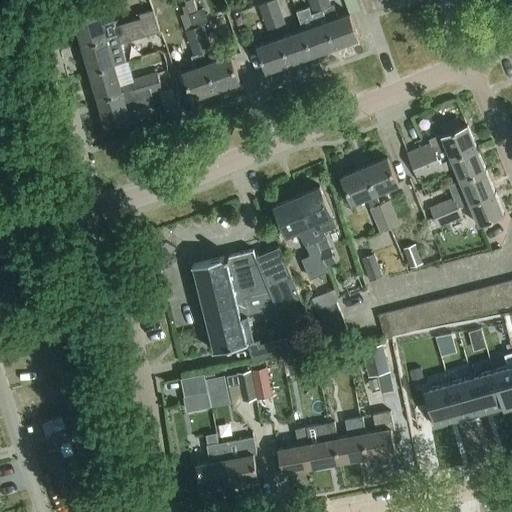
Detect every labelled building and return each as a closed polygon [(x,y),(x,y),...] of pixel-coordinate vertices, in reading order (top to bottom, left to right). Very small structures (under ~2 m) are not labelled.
[(264,15),(282,9),(278,0),(273,0),(260,4),(264,15)] [(332,5),(330,0),(310,0),(315,11),(323,8),(332,5)] [(346,0),(352,13),(362,9),(358,0),(346,0)] [(309,7),(297,11),(304,29),(312,53),(336,45),(327,20),(323,8),(315,11),(315,12),(312,13),(309,7)] [(204,8),(191,13),(196,25),(209,21),(204,8)] [(83,44),(108,36),(100,9),(75,16),(83,44)] [(142,18),(118,25),(120,33),(123,42),(147,35),(161,31),(156,14),(155,9),(141,13),(142,18)] [(282,9),(264,15),(269,30),(287,24),(282,9)] [(327,20),(336,45),(359,36),(351,12),(327,20)] [(187,30),(191,42),(208,36),(204,25),(196,27),(187,30)] [(304,29),(282,36),(290,61),(312,53),(304,29)] [(123,42),(120,33),(108,37),(108,36),(83,44),(91,71),(116,63),(116,64),(128,60),(123,42)] [(212,49),(208,36),(191,42),(195,55),(203,52),(212,49)] [(267,69),(290,61),(282,36),(259,44),(267,69)] [(207,63),(203,52),(195,55),(192,55),(196,67),(184,71),(193,96),(216,88),(207,63)] [(231,54),(207,63),(216,88),(240,79),(231,54)] [(116,63),(91,71),(99,98),(124,90),(116,63)] [(159,70),(146,74),(151,92),(164,88),(159,70)] [(133,78),(136,87),(124,90),(99,98),(108,125),(132,118),(129,107),(154,100),(151,92),(146,74),(133,78)] [(470,121),(444,132),(445,135),(409,150),(418,171),(442,161),(453,156),(480,146),(470,121)] [(463,179),(489,169),(480,146),(453,156),(463,179)] [(389,155),(366,165),(377,192),(400,182),(389,155)] [(442,161),(418,171),(422,180),(446,171),(442,161)] [(391,197),(381,201),(377,192),(366,165),(343,175),(355,201),(368,196),(383,229),(401,221),(391,197)] [(436,213),(460,203),(471,199),(497,189),(489,169),(463,179),(450,185),(454,196),(432,205),(436,213)] [(321,185),(299,194),(322,250),(332,246),(325,231),(338,225),(333,215),(334,214),(321,185)] [(506,212),(497,189),(471,199),(481,223),(506,212)] [(302,228),(313,254),(304,258),(312,277),(330,269),(327,262),(322,250),(299,194),(276,204),(288,233),(302,228)] [(465,214),(460,203),(436,213),(440,224),(465,214)] [(167,242),(163,249),(173,255),(177,247),(167,242)] [(205,306),(244,297),(270,285),(279,305),(303,295),(281,244),(258,254),(255,248),(194,263),(205,306)] [(416,244),(405,248),(412,267),(423,263),(416,244)] [(371,280),(384,276),(376,253),(363,258),(371,280)] [(503,306),(511,303),(511,289),(510,280),(498,283),(503,306)] [(492,309),(503,306),(498,283),(486,286),(492,309)] [(480,312),(492,309),(486,286),(474,289),(480,312)] [(468,315),(480,312),(474,289),(462,292),(468,315)] [(451,295),(456,318),(468,315),(462,292),(451,295)] [(445,321),(456,318),(451,295),(439,298),(445,321)] [(246,300),(244,297),(205,306),(216,350),(249,342),(239,301),(246,300)] [(433,323),(445,321),(439,298),(427,301),(433,323)] [(319,308),(323,319),(342,311),(337,300),(319,308)] [(421,326),(433,323),(427,301),(415,304),(421,326)] [(409,329),(421,326),(415,304),(404,307),(409,329)] [(398,332),(409,329),(404,307),(392,310),(398,332)] [(386,335),(398,332),(392,310),(380,313),(386,335)] [(323,319),(328,330),(347,322),(342,311),(323,319)] [(351,333),(347,322),(328,330),(333,341),(351,333)] [(292,349),(288,336),(260,343),(263,356),(292,349)] [(384,344),(370,347),(377,376),(391,373),(384,344)] [(332,351),(321,353),(324,366),(335,364),(332,351)] [(316,352),(303,354),(303,356),(306,369),(319,367),(316,352)] [(303,356),(291,358),(293,373),(306,370),(306,369),(303,356)] [(511,364),(492,370),(504,412),(511,409),(511,364)] [(253,370),(258,399),(275,396),(268,366),(253,370)] [(258,399),(253,370),(228,375),(231,386),(241,384),(245,402),(258,399)] [(492,370),(469,377),(481,419),(504,412),(492,370)] [(184,375),(183,376),(187,393),(210,389),(208,379),(207,371),(184,375)] [(469,377),(446,384),(458,426),(481,419),(469,377)] [(446,384),(422,391),(434,433),(458,426),(446,384)] [(193,392),(187,393),(186,393),(189,409),(196,408),(193,392)] [(367,432),(367,431),(364,432),(368,455),(397,450),(393,428),(396,428),(392,411),(374,414),(377,430),(367,432)] [(339,438),(339,437),(336,437),(341,461),(368,455),(364,432),(367,431),(364,416),(347,420),(350,435),(339,438)] [(321,441),(311,443),(309,443),(313,466),(341,461),(336,437),(339,437),(336,422),(318,425),(321,441)] [(284,471),(313,466),(309,443),(311,443),(309,427),(298,429),(301,445),(280,449),(284,471)] [(255,437),(228,442),(231,458),(227,459),(231,481),(259,476),(255,454),(259,453),(255,437)] [(227,442),(210,445),(213,461),(198,464),(203,487),(231,481),(227,459),(231,458),(228,442),(227,442)]
